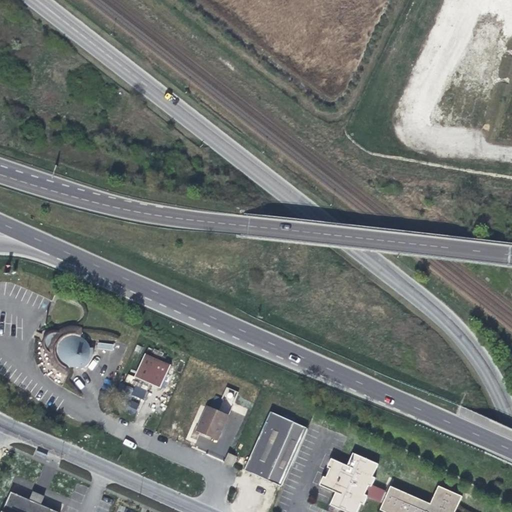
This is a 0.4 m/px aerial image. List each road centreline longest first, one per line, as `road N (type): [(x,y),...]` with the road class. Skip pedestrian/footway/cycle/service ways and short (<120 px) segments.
road 1 (tertiary): [(40,0),(458,333),(511,427)]
road 2 (primary): [(511,255),(156,215),(0,174)]
road 3 (primary): [(244,334),(511,450)]
road 4 (primary): [(0,223),(244,334)]
road 5 (primary): [(0,245),(41,253),(244,334)]
road 6 (track): [(334,133),(154,0)]
road 7 (tertiary): [(0,423),(203,511)]
road 8 (unclassified): [(215,511),(218,473),(132,433)]
